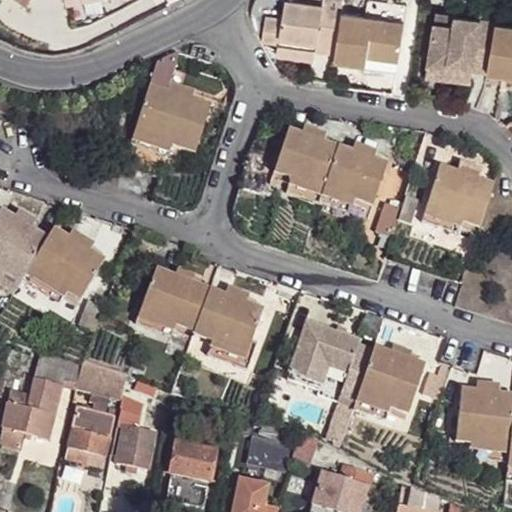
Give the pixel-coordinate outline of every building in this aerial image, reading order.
[(343,13),(345,0),(286,0),(287,1),(284,18),(268,15),(264,38),(280,40),(280,43),(316,48),(337,51),(343,13)] [(284,18),(287,1),(281,0),(269,0),(268,15),(284,18)] [(376,0),(368,0),(367,17),(405,22),(408,5),(376,0)] [(453,25),(455,15),(437,12),(435,21),(453,25)] [(367,17),(343,13),(337,51),(336,60),(368,64),(367,62),(398,66),(405,22),(367,17)] [(475,68),(483,20),(455,15),(453,25),(435,21),(430,62),(475,68)] [(475,68),(490,71),(495,25),(496,20),(483,20),(475,68)] [(511,26),(498,25),(494,38),(490,71),(511,74),(511,26)] [(314,61),(316,48),(280,43),(277,53),(314,61)] [(367,62),(368,64),(365,72),(396,77),(398,66),(367,62)] [(474,80),(475,68),(430,62),(428,74),(474,80)] [(171,83),(168,93),(192,101),(195,91),(171,83)] [(135,134),(174,146),(197,154),(212,108),(192,101),(168,93),(151,88),(135,134)] [(303,135),(324,142),(328,133),(306,125),(303,135)] [(326,187),(339,147),(324,142),(303,135),(289,130),(277,171),(293,176),(326,187)] [(135,134),(133,142),(171,155),(174,146),(135,134)] [(357,143),(354,151),(374,158),(378,150),(357,143)] [(354,151),(339,147),(326,187),(356,197),(375,203),(389,163),(374,158),(354,151)] [(459,171),(481,179),(484,167),(462,160),(459,171)] [(482,227),(496,183),(481,179),(459,171),(441,166),(427,208),(463,220),(482,227)] [(289,190),(321,201),(326,187),(293,176),(289,190)] [(326,187),(321,201),(351,211),(356,197),(326,187)] [(459,232),(463,220),(427,208),(423,220),(459,232)] [(0,270),(24,285),(27,280),(33,270),(50,238),(35,229),(18,219),(4,210),(0,217),(0,270)] [(18,219),(35,229),(39,220),(23,210),(18,219)] [(33,270),(71,292),(83,300),(107,260),(93,253),(72,240),(56,230),(50,238),(33,270)] [(77,231),(72,240),(93,253),(99,245),(77,231)] [(177,323),(195,333),(211,288),(193,282),(175,275),(157,267),(140,309),(177,323)] [(175,275),(193,282),(196,273),(179,267),(175,275)] [(0,285),(17,296),(24,285),(0,270),(0,285)] [(33,270),(27,280),(64,304),(71,292),(33,270)] [(229,285),(226,294),(248,302),(251,293),(229,285)] [(211,288),(195,333),(213,341),(247,353),(265,308),(248,302),(226,294),(211,288)] [(173,335),(177,323),(140,309),(136,321),(173,335)] [(341,398),(356,403),(359,395),(375,347),(360,342),(361,339),(309,322),(291,373),(325,384),(332,365),(350,372),(341,398)] [(247,353),(213,341),(209,353),(243,366),(247,353)] [(394,344),(392,352),(410,358),(414,350),(394,344)] [(359,395),(391,406),(410,412),(426,363),(410,358),(392,352),(375,347),(359,395)] [(78,375),(39,358),(34,381),(62,386),(61,393),(73,396),(76,382),(78,375)] [(339,405),(341,398),(350,372),(332,365),(325,384),(291,373),(287,387),(339,405)] [(76,382),(73,396),(103,403),(106,387),(101,385),(78,375),(76,382)] [(62,386),(34,381),(29,397),(12,392),(8,406),(55,418),(61,393),(62,386)] [(477,390),(500,393),(502,384),(478,381),(477,390)] [(123,395),(106,387),(103,403),(101,409),(118,417),(119,412),(123,395)] [(473,442),(511,445),(511,394),(500,393),(477,390),(462,389),(457,440),(473,442)] [(138,400),(123,395),(119,412),(122,413),(135,416),(138,400)] [(356,403),(355,408),(387,419),(391,406),(359,395),(356,403)] [(170,410),(149,403),(146,421),(167,428),(169,420),(170,410)] [(8,406),(2,430),(29,436),(49,442),(55,418),(8,406)] [(182,414),(170,410),(169,420),(180,423),(182,414)] [(75,411),(66,461),(102,470),(112,425),(99,421),(100,418),(75,411)] [(135,416),(122,413),(113,454),(118,456),(124,428),(138,430),(141,417),(135,416)] [(277,440),(281,427),(262,421),(258,434),(277,440)] [(232,430),(220,426),(219,435),(229,439),(232,430)] [(155,435),(138,430),(124,428),(118,456),(116,463),(125,466),(135,469),(146,470),(155,435)] [(181,429),(178,440),(205,445),(207,436),(181,429)] [(29,436),(2,430),(0,440),(0,449),(19,454),(22,443),(27,443),(29,436)] [(279,445),(253,437),(245,460),(277,471),(280,460),(289,463),(290,460),(290,458),(292,450),(279,445)] [(300,439),(294,450),(314,456),(317,445),(300,439)] [(205,445),(178,440),(165,497),(204,505),(217,448),(205,445)] [(471,458),(511,460),(511,445),(473,442),(471,458)] [(294,450),(290,458),(290,460),(311,468),(314,456),(294,450)] [(133,475),(135,469),(125,466),(124,472),(133,475)] [(372,476),(347,469),(343,480),(367,489),(372,476)] [(359,511),(367,489),(343,480),(321,473),(311,506),(328,511),(359,511)] [(236,482),(229,511),(276,511),(277,510),(261,508),(265,489),(236,482)]
